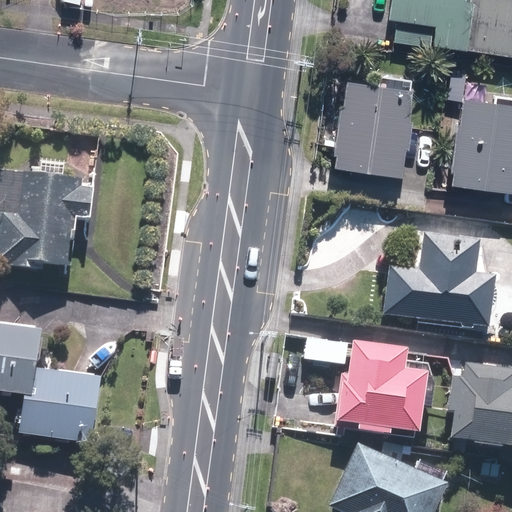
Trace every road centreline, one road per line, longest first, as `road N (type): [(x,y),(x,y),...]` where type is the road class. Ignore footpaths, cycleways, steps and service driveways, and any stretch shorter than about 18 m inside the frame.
road 1 (secondary): [(244,89),(196,511)]
road 2 (residential): [(0,59),(244,89)]
